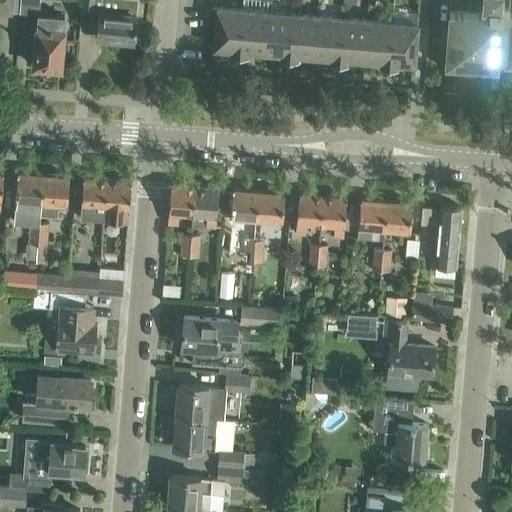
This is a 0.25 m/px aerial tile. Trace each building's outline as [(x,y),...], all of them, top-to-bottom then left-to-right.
[(0,0),(0,10),(20,12),(20,0),(0,0)] [(20,0),(20,12),(32,13),(31,29),(29,45),(35,52),(33,65),(59,67),(61,47),(64,16),(47,14),(47,9),(39,8),(39,0),(20,0)] [(81,0),(80,9),(100,10),(97,35),(96,35),(96,36),(133,40),(133,39),(132,39),(133,28),(135,28),(136,24),(133,24),(134,14),(137,14),(138,0),(81,0)] [(443,65),(443,66),(467,68),(467,72),(463,72),(462,73),(499,76),(499,75),(495,74),(497,58),(511,58),(511,0),(482,0),(482,5),(483,5),(483,13),(475,12),(469,12),(468,11),(450,10),(449,10),(448,24),(448,28),(456,29),(455,38),(447,38),(445,65),(443,65)] [(229,53),(239,54),(242,9),(217,7),(213,47),(230,49),(229,53)] [(93,10),(81,9),(79,29),(85,30),(92,30),(93,10)] [(242,9),(239,54),(248,55),(248,50),(264,51),(267,11),(242,9)] [(267,11),(264,51),(279,53),(279,57),(288,58),(292,13),(267,11)] [(317,15),(292,13),(288,58),(298,59),(298,54),(314,55),(317,15)] [(317,15),(314,55),(329,57),(329,61),(338,62),(342,17),(317,15)] [(342,17),(338,62),(348,63),(348,58),(364,59),(367,19),(342,17)] [(367,19),(364,59),(379,61),(379,65),(388,66),(392,21),(367,19)] [(414,63),(417,23),(392,21),(388,66),(397,67),(398,62),(414,63)] [(43,174),(17,172),(15,200),(14,220),(39,221),(40,215),(43,174)] [(69,176),(43,174),(40,215),(57,216),(57,208),(66,208),(69,176)] [(107,179),(83,177),(80,216),(104,218),(107,179)] [(131,181),(107,179),(104,218),(127,220),(128,209),(131,181)] [(195,185),(171,184),(167,222),(177,223),(177,213),(192,214),(191,224),(192,224),(195,185)] [(219,187),(195,185),(192,224),(205,225),(216,226),(219,187)] [(258,190),(232,188),(230,217),(256,219),(258,190)] [(284,192),(258,190),(256,219),(282,221),(284,192)] [(322,195),(298,193),(295,233),(305,234),(306,222),(320,223),(322,195)] [(346,197),(322,195),(320,223),(334,224),(334,236),(343,237),(346,197)] [(386,200),(360,198),(358,226),(384,228),(386,200)] [(412,202),(386,200),(384,228),(400,230),(399,234),(409,235),(412,202)] [(461,206),(439,204),(434,264),(456,266),(461,206)] [(40,222),(30,222),(30,232),(47,233),(46,244),(38,244),(37,262),(45,262),(48,222),(40,222)] [(47,233),(30,232),(29,243),(38,244),(46,244),(47,233)] [(182,234),(181,244),(199,245),(199,234),(182,234)] [(245,238),(244,260),(253,260),(255,239),(245,238)] [(263,239),(255,239),(253,260),(262,261),(263,239)] [(308,265),(317,265),(319,243),(310,243),(308,265)] [(328,244),(319,243),(317,265),(326,266),(328,244)] [(199,245),(181,244),(181,254),(198,255),(199,245)] [(373,248),(372,258),(389,260),(388,270),(390,270),(391,249),(381,249),(373,248)] [(389,260),(372,258),(371,269),(380,270),(388,270),(389,260)] [(124,268),(100,266),(100,270),(99,270),(98,293),(122,294),(124,268)] [(69,274),(68,274),(67,291),(77,292),(98,293),(99,270),(69,268),(69,274)] [(68,274),(36,272),(35,288),(67,291),(68,274)] [(162,294),(179,296),(180,285),(163,283),(162,294)] [(414,292),(413,302),(412,317),(452,320),(453,305),(431,304),(432,293),(414,292)] [(64,347),(93,349),(95,319),(68,317),(69,303),(31,301),(30,314),(48,316),(46,351),(63,352),(64,347)] [(267,307),(254,306),(242,305),(241,322),(280,325),(281,308),(267,307)] [(345,335),(375,337),(376,315),(356,314),(347,313),(345,335)] [(219,319),(184,316),(183,330),(178,329),(177,342),(182,342),(181,346),(196,347),(195,361),(191,360),(191,363),(241,367),(241,364),(215,362),(218,333),(235,334),(236,321),(219,320),(219,319)] [(391,333),(388,370),(387,385),(416,387),(418,372),(432,373),(434,346),(405,343),(407,321),(385,319),(384,333),(391,333)] [(292,363),(291,376),(305,377),(306,364),(292,363)] [(23,401),(21,418),(66,422),(68,403),(88,405),(90,377),(37,373),(35,402),(23,401)] [(250,375),(225,373),(224,387),(208,385),(178,382),(176,414),(223,418),(225,390),(249,391),(250,375)] [(313,376),(311,391),(320,392),(322,377),(313,376)] [(413,399),(375,396),(372,429),(384,430),(383,442),(395,443),(394,458),(424,461),(427,423),(412,422),(413,399)] [(214,449),(217,418),(176,414),(173,446),(214,449)] [(65,441),(50,440),(50,442),(37,441),(34,473),(10,471),(9,485),(46,489),(48,470),(82,473),(85,445),(65,443),(65,441)] [(254,452),(219,449),(218,464),(253,467),(254,452)] [(253,467),(218,464),(216,478),(201,477),(171,474),(168,506),(217,510),(222,510),(224,480),(252,482),(253,467)] [(25,488),(0,485),(0,502),(23,505),(25,488)] [(404,490),(367,487),(364,511),(420,511),(421,508),(397,506),(398,491),(404,491),(404,490)] [(50,502),(40,501),(40,506),(27,504),(26,511),(79,511),(80,509),(63,507),(63,504),(50,503),(50,502)]
